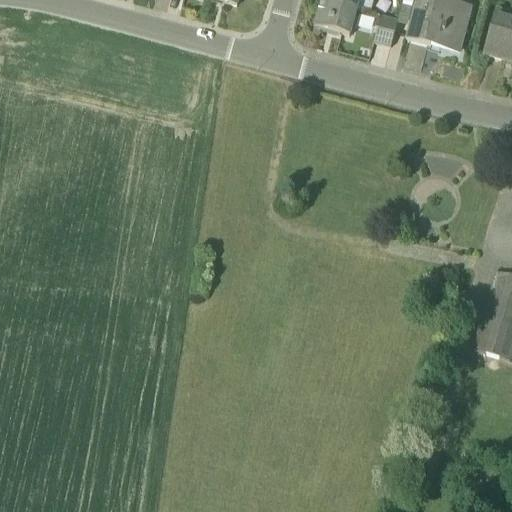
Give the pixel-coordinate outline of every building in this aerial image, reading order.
[(202,0),(237,9),(238,0),(202,0)] [(322,0),(321,5),(356,14),(359,0),(322,0)] [(416,0),(414,10),(412,9),(414,0),(405,0),(399,26),(409,29),(405,43),(431,49),(432,46),(460,53),(469,17),(441,9),(443,0),(416,0)] [(321,5),(314,28),(314,30),(349,39),(356,14),(321,5)] [(511,18),(496,13),(484,57),(511,64),(511,18)] [(390,50),(395,31),(397,25),(379,21),(373,46),(390,50)] [(510,364),(511,364),(511,279),(498,275),(473,354),(509,365),(510,364)]
